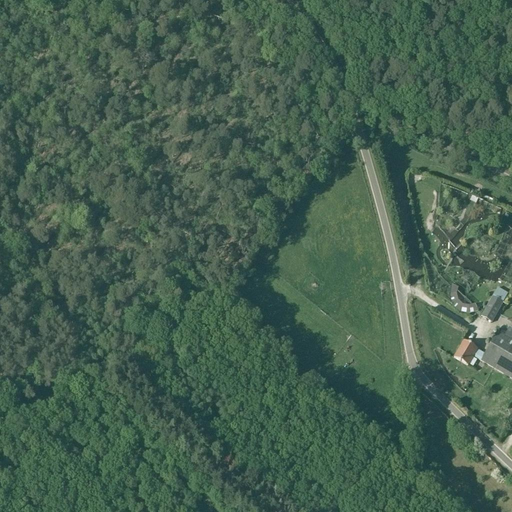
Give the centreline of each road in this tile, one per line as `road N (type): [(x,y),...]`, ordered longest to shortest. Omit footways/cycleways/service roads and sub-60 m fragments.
road 1 (unclassified): [(511,466),(411,362),(391,250),(348,101)]
road 2 (unclassified): [(511,180),(348,101)]
road 3 (track): [(425,511),(414,460),(414,368)]
